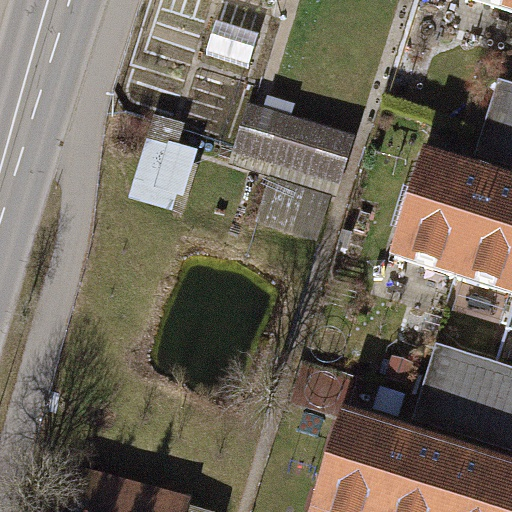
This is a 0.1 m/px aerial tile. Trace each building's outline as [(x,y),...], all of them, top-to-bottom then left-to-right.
[(223,0),(298,27),(307,0),(223,0)] [(511,0),(470,0),(511,11),(511,0)] [(254,42),(215,29),(203,63),(243,76),(254,42)] [(511,89),(499,85),(474,165),(511,177),(511,89)] [(355,145),(246,109),(226,168),(336,204),(355,145)] [(137,205),(190,214),(200,154),(147,145),(137,205)] [(511,197),(406,163),(375,260),(511,303),(511,197)] [(511,375),(436,352),(411,433),(511,463),(511,375)] [(511,511),(511,482),(332,425),(303,511),(511,511)] [(198,511),(199,510),(86,480),(77,511),(198,511)]
